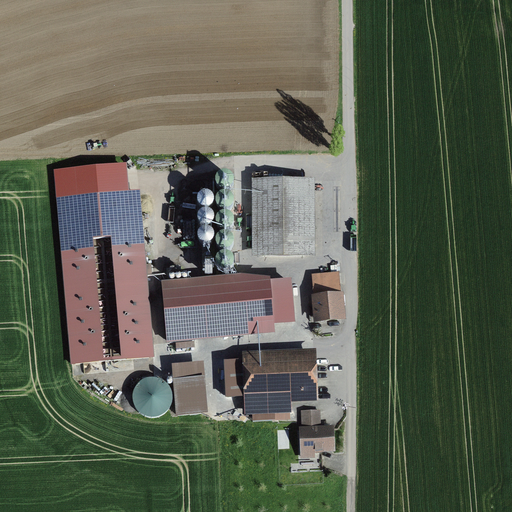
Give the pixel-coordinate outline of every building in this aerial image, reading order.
[(232,255),(236,167),(218,167),(216,202),(206,201),(206,210),(200,210),(199,243),(214,243),(213,259),(224,260),(225,255),(232,255)] [(304,181),(262,181),(262,257),(305,256),(304,181)] [(143,235),(139,196),(57,203),(61,242),(72,364),(153,358),(142,235),(143,235)] [(337,274),(314,276),(318,320),(341,318),(337,274)] [(294,321),(290,283),(266,285),(265,281),(262,282),(244,283),(240,284),(241,285),(191,289),(190,280),(164,282),(169,343),(195,341),(195,338),(220,336),(220,328),(247,326),(269,324),(269,323),(294,321)] [(283,360),(225,362),(227,398),(246,397),(247,413),(290,411),(289,395),(315,394),(313,359),(283,360)] [(136,411),(169,411),(170,377),(136,377),(136,411)] [(200,414),(197,379),(175,381),(178,416),(200,414)] [(301,412),(302,430),(320,430),(319,411),(301,412)] [(327,429),(320,430),(302,430),(303,452),(333,450),(332,429),(327,429)]
